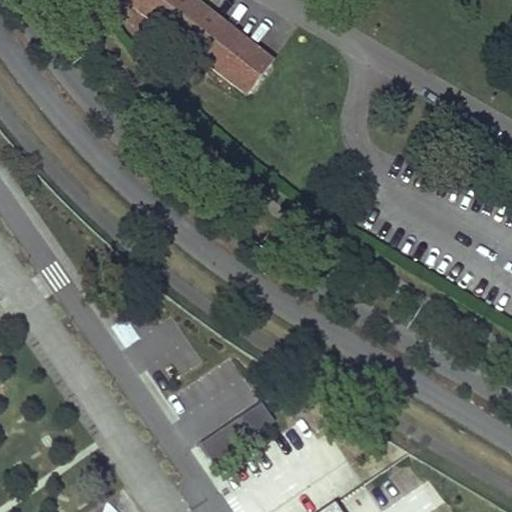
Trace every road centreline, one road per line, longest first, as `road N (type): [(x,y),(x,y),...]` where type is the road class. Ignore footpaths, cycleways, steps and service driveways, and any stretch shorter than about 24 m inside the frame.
road 1 (tertiary): [(0,38),(89,148),(167,220),(257,289),(511,438)]
road 2 (tertiary): [(511,397),(278,263),(192,197),(125,135),(13,0)]
